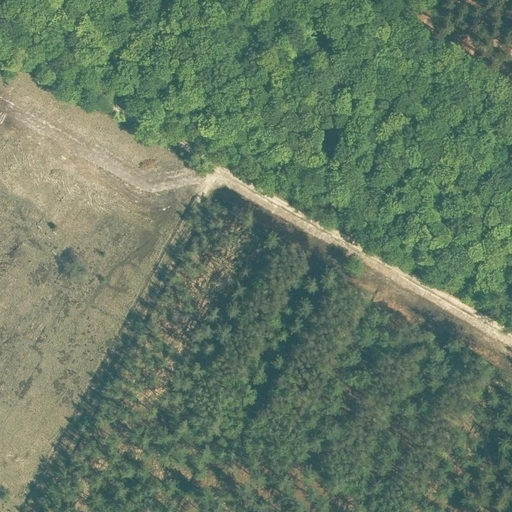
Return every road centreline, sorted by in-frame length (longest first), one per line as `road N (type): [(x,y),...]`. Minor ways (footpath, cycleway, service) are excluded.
road 1 (track): [(511,333),(0,41)]
road 2 (track): [(316,0),(511,109)]
